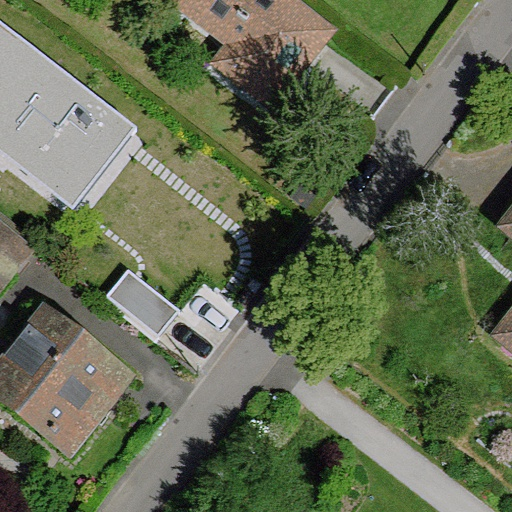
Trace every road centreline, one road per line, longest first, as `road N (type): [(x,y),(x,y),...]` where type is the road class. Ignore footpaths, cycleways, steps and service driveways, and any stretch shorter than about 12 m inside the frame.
road 1 (residential): [(130,511),(511,1)]
road 2 (unknown): [(251,350),(476,511)]
